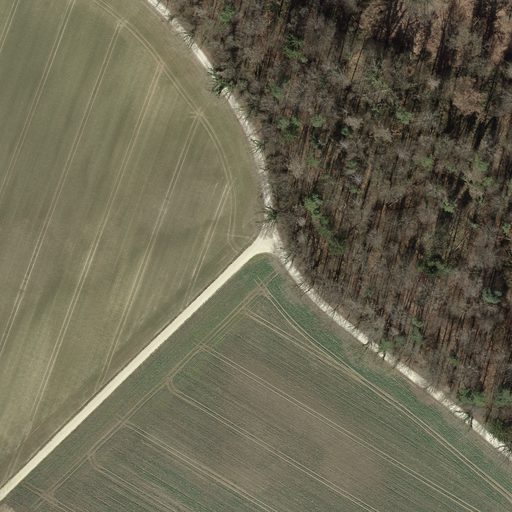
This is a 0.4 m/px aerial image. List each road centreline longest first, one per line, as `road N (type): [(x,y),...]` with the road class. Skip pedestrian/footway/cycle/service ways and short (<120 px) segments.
road 1 (track): [(511,452),(322,305),(276,232),(245,117),(217,66),(156,0)]
road 2 (track): [(276,232),(0,493)]
